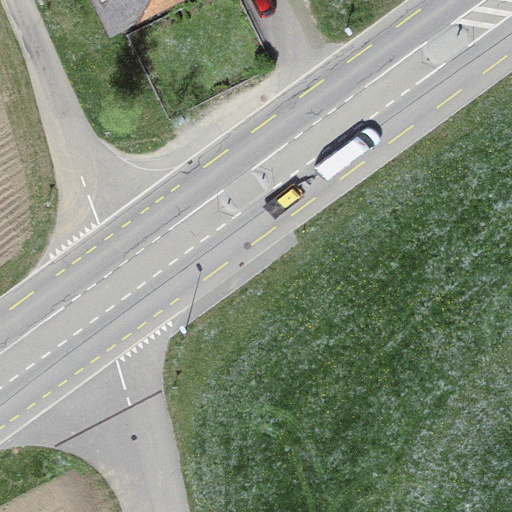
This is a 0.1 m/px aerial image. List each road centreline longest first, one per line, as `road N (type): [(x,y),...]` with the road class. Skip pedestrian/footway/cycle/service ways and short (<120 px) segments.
road 1 (primary): [(101,299),(496,0)]
road 2 (track): [(19,0),(137,272)]
road 3 (unclassified): [(101,299),(154,511)]
road 4 (primary): [(0,372),(101,299)]
